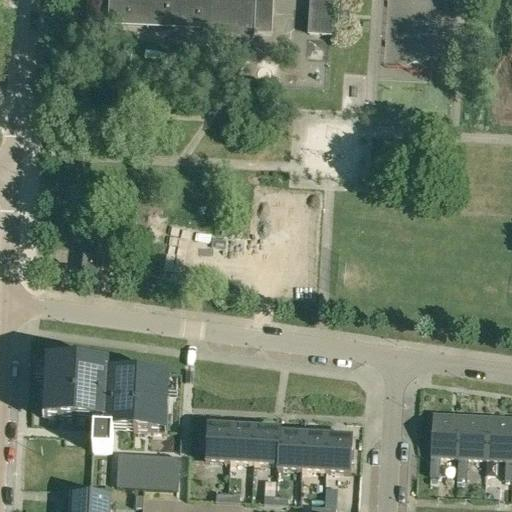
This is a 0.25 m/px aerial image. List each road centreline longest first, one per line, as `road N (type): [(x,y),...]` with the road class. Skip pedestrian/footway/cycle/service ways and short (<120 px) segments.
road 1 (unclassified): [(399,357),(5,302)]
road 2 (unclassified): [(11,176),(20,0)]
road 3 (residential): [(390,511),(399,357)]
road 4 (unclassified): [(5,302),(11,176)]
